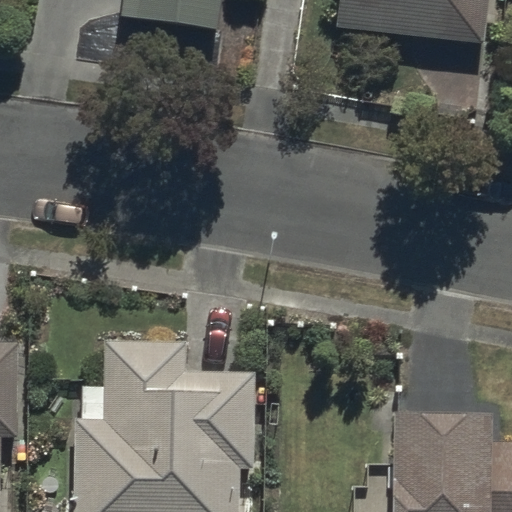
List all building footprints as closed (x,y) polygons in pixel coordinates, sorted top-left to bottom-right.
[(126,0),(123,26),(164,32),(223,39),(227,0),(126,0)] [(366,42),(486,52),(491,0),(343,0),(340,40),(366,42)] [(105,348),(104,415),(77,415),(75,511),(239,511),(240,473),(255,473),(256,382),(180,381),(180,349),(105,348)] [(0,511),(4,511),(5,446),(20,446),(21,351),(6,351),(0,350),(0,511)] [(511,511),(511,431),(399,430),(397,511),(511,511)]
